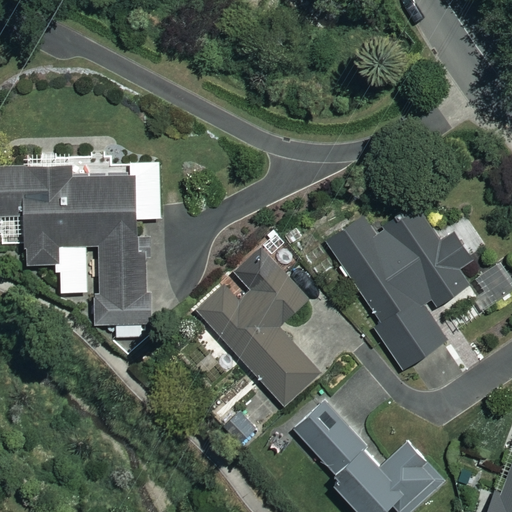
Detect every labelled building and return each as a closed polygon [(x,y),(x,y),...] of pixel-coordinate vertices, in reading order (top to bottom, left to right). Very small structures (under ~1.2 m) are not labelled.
[(162,217),(160,166),(72,168),(72,164),(0,166),(0,215),(1,244),(27,243),(27,264),(60,262),(60,292),(88,291),(87,244),(100,244),(101,291),(95,292),(96,322),(117,322),(117,336),(149,335),(145,218),(162,217)] [(439,229),(421,203),(375,234),(362,215),(326,240),(381,322),(374,327),(403,369),(447,339),(428,311),(468,284),(458,269),(471,260),(446,224),(439,229)] [(307,298),(262,248),(239,269),(254,286),(240,298),(228,284),(198,310),(283,404),(319,371),(277,325),(307,298)] [(511,289),(511,280),(500,261),(477,276),(494,302),(511,289)] [(385,464),(326,400),(294,429),(339,478),(333,483),(359,511),(380,511),(392,502),(401,511),(412,511),(446,481),(409,441),(385,464)] [(259,432),(239,413),(228,425),(248,444),(259,432)] [(511,511),(511,459),(505,478),(501,477),(488,511),(511,511)]
